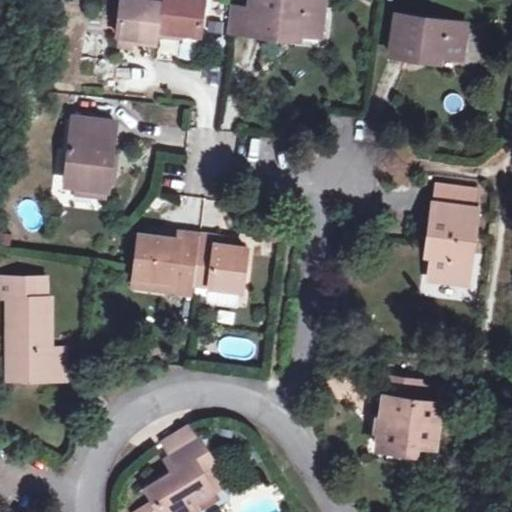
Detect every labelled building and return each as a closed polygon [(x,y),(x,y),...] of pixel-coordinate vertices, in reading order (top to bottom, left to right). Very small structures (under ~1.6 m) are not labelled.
[(147,2),(133,0),(123,0),(120,34),(135,36),(144,37),(143,43),(159,45),(160,34),(176,35),(177,31),(201,34),(204,0),(163,0),(163,4),(147,2)] [(253,0),(252,9),(248,34),(283,38),(283,32),(322,36),(325,0),(253,0)] [(229,32),(248,34),(252,9),(232,8),(229,32)] [(425,53),(462,58),(468,24),(399,15),(393,55),(424,59),(425,53)] [(135,48),(135,36),(120,34),(119,46),(135,48)] [(77,186),(109,189),(117,123),(74,119),(71,152),(74,152),(70,185),(77,186)] [(467,209),(469,188),(438,184),(436,205),(434,206),(430,239),(436,240),(431,279),(469,284),(479,210),(467,209)] [(108,200),(109,189),(77,186),(76,196),(108,200)] [(482,190),(469,188),(467,209),(479,210),(482,190)] [(163,232),(162,239),(181,241),(181,234),(163,232)] [(181,241),(162,239),(143,236),(137,278),(171,283),(170,293),(195,296),(196,286),(202,236),(181,234),(181,241)] [(220,238),(202,236),(196,286),(242,291),(244,292),(249,249),(234,247),(219,246),(220,238)] [(235,239),(220,238),(219,246),(234,247),(235,239)] [(51,371),(51,381),(68,380),(67,350),(52,350),(52,298),(49,298),(49,277),(1,277),(1,299),(10,299),(10,372),(51,371)] [(135,289),(170,293),(171,283),(137,278),(135,289)] [(242,291),(196,286),(195,296),(194,301),(240,307),(242,291)] [(10,381),(51,381),(51,371),(10,372),(10,381)] [(409,445),(437,448),(443,404),(430,403),(432,385),(386,378),(383,398),(387,398),(379,450),(408,453),(409,445)] [(171,459),(201,440),(193,427),(163,447),(171,459)] [(201,510),(218,498),(212,487),(203,473),(215,464),(201,440),(171,459),(178,471),(148,490),(162,511),(197,511),(198,511),(201,510)] [(435,457),(437,448),(409,445),(408,453),(435,457)] [(225,479),(215,464),(203,473),(212,487),(225,479)]
